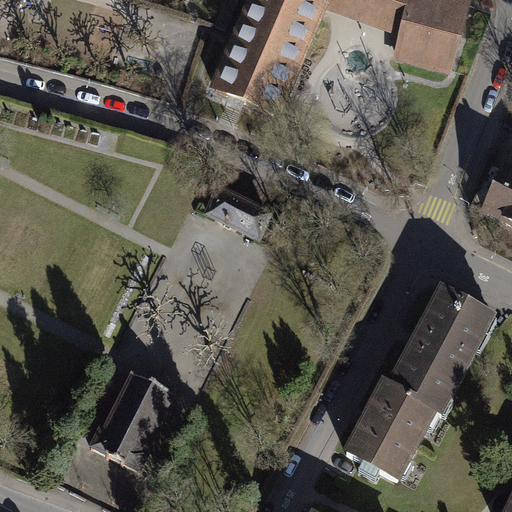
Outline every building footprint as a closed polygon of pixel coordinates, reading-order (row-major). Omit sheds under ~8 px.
[(239,0),(226,0),(215,28),(226,32),(239,0)] [(256,0),(217,93),(274,117),(320,9),(323,0),(256,0)] [(323,0),(320,9),(402,38),(406,20),(413,0),(323,0)] [(469,5),(450,0),(413,0),(406,20),(402,38),(397,57),(450,71),(469,5)] [(511,229),(511,177),(488,166),(468,207),(511,229)] [(211,203),(201,198),(194,211),(255,240),(256,239),(266,244),(272,233),(261,228),(266,219),(216,194),(211,203)] [(487,321),(440,295),(386,390),(431,415),(434,417),(487,321)] [(102,432),(94,451),(143,477),(152,457),(147,455),(175,399),(134,378),(108,433),(102,432)] [(381,387),(342,457),(392,485),(431,415),(386,390),(381,387)]
